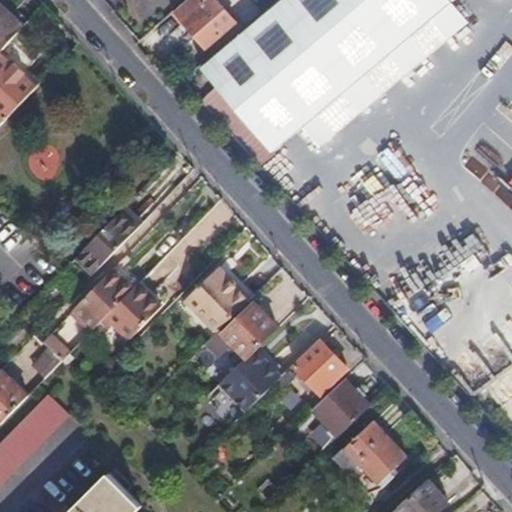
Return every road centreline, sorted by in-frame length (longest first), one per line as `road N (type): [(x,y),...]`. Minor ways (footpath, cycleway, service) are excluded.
road 1 (residential): [(68,0),(511,484)]
road 2 (unknown): [(505,49),(448,129),(448,142),(511,233)]
